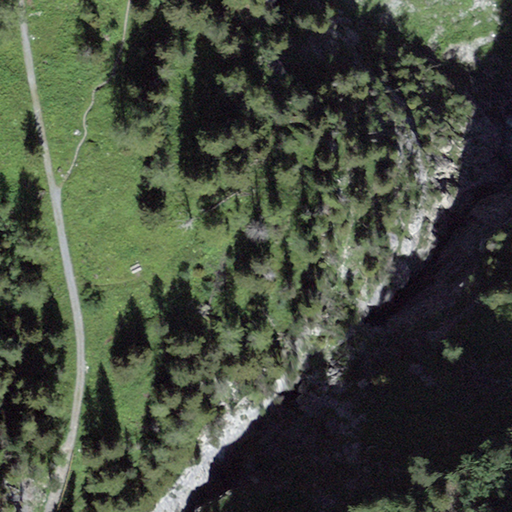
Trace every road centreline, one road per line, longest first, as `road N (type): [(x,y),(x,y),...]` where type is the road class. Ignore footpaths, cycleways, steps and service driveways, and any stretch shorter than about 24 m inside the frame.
road 1 (track): [(44,511),(82,399),(57,207)]
road 2 (track): [(57,207),(18,0)]
